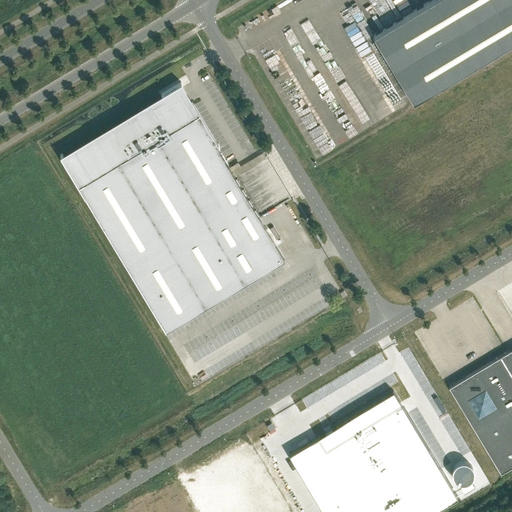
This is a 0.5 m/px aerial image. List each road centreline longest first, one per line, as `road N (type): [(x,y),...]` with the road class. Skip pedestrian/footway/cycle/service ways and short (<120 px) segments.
road 1 (unclassified): [(196,3),(389,326)]
road 2 (unclassified): [(81,511),(389,326)]
road 3 (tertiary): [(0,121),(196,3)]
road 4 (unclassified): [(389,326),(511,252)]
